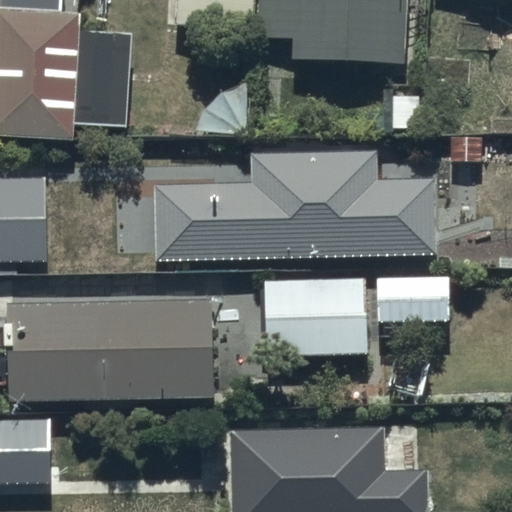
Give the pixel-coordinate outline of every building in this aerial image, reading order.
[(164,0),(162,30),(248,35),(247,45),(278,47),(276,68),(391,75),(395,0),(164,0)] [(59,129),(110,131),(114,36),(66,34),(67,19),(0,16),(0,142),(58,145),(59,129)] [(252,184),(155,186),(156,261),(436,255),(435,181),(378,182),(377,150),(251,153),(252,184)] [(47,177),(0,177),(0,261),(47,261),(47,177)] [(252,287),(254,359),(357,361),(357,357),(365,357),(365,345),(404,345),(404,326),(434,327),(434,316),(445,316),(446,283),(355,282),(355,286),(252,287)] [(214,313),(2,312),(2,393),(213,394),(214,313)] [(48,422),(0,422),(0,489),(49,489),(48,422)] [(384,427),(230,431),(232,511),(428,511),(428,470),(385,471),(384,427)]
